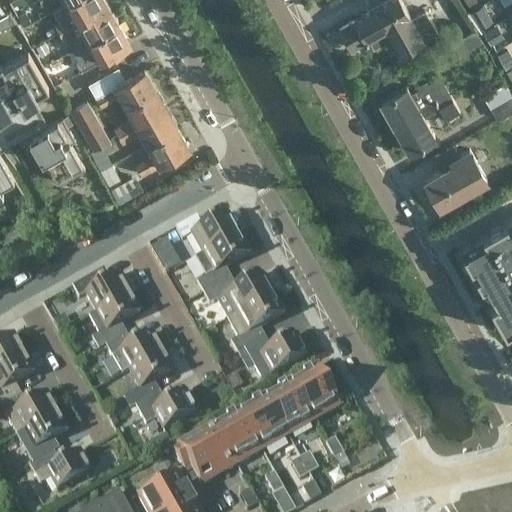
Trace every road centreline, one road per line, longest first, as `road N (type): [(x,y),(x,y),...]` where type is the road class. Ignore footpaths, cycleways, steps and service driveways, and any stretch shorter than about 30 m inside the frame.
road 1 (residential): [(511,418),(272,0)]
road 2 (residential): [(249,166),(429,477)]
road 3 (residential): [(154,0),(249,166)]
road 4 (residential): [(203,382),(121,230)]
road 5 (residential): [(16,290),(99,438)]
road 6 (residential): [(121,230),(249,166)]
road 7 (residential): [(16,290),(121,230)]
